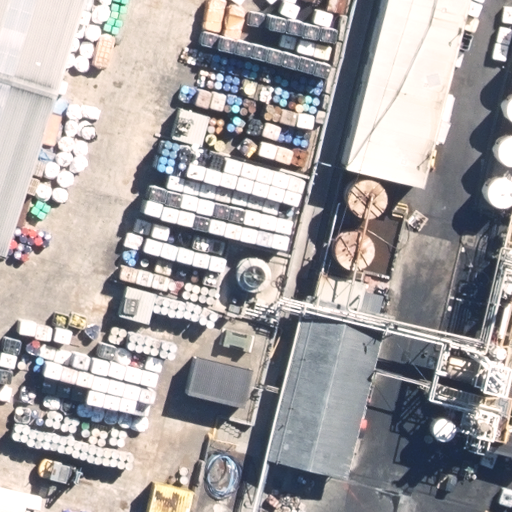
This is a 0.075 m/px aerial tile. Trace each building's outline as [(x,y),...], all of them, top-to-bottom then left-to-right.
[(0,0),(0,215),(65,0),(0,0)] [(464,0),(376,0),(338,165),(421,184),(464,0)] [(511,61),(479,199),(511,206),(511,61)] [(390,180),(351,173),(326,300),(365,308),(390,180)] [(438,331),(426,424),(468,429),(465,450),(511,455),(511,247),(492,245),(480,336),(438,331)] [(381,320),(310,302),(270,458),(342,476),(381,320)] [(252,360),(199,357),(196,395),(249,399),(252,360)]
